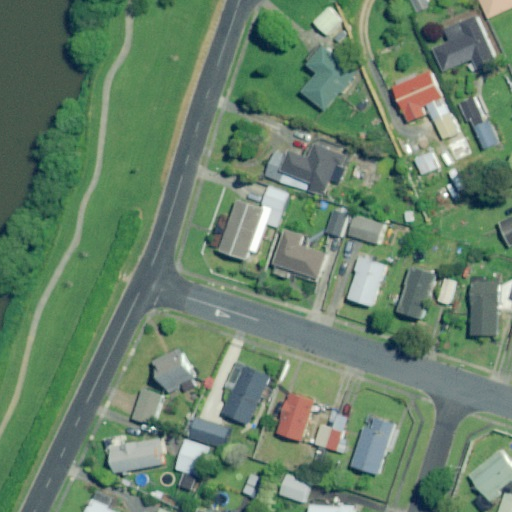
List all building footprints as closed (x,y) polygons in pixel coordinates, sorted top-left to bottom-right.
[(435,0),(412,0),(418,13),(437,5),(435,0)] [(511,0),(484,0),(492,17),(511,8),(511,0)] [(343,21),(331,8),(316,22),(329,35),(343,21)] [(501,62),(482,15),(449,29),(454,42),(438,49),(448,72),(477,60),(481,70),(501,62)] [(360,74),(329,47),(312,66),(322,74),(306,91),(328,111),(360,74)] [(448,98),(436,71),(399,87),(414,122),(430,115),(427,107),(448,98)] [(486,117),(478,96),(462,103),(471,124),(486,117)] [(463,133),(455,114),(439,120),(447,139),(463,133)] [(502,144),(493,122),(478,128),(488,150),(502,144)] [(351,154),(319,143),(314,158),(294,151),(292,157),(278,152),(269,177),(328,198),(340,164),(346,166),(351,154)] [(443,168),(436,152),(419,159),(429,182),(438,178),(435,172),(443,168)] [(293,194),(273,187),(265,208),(242,200),(225,251),(251,259),(253,251),(260,253),(270,224),(281,228),(293,194)] [(351,215),(337,211),(331,233),(345,237),(351,215)] [(388,226),(358,216),(352,235),(381,245),(388,226)] [(511,218),(503,222),(511,243),(511,218)] [(308,236),(289,229),(275,273),(289,278),(290,275),(319,284),(330,253),(305,245),(308,236)] [(390,266),(363,257),(358,270),(361,271),(352,299),(377,307),(390,266)] [(441,274),(415,267),(402,312),(426,319),(435,287),(437,288),(441,274)] [(506,311),(506,284),(477,284),(478,335),(502,335),(508,315),(506,311)] [(172,392),(183,387),(186,394),(199,388),(195,381),(203,377),(188,346),(157,361),(172,392)] [(272,379),(240,364),(229,387),(238,391),(227,413),(252,424),(272,379)] [(167,396),(147,389),(137,419),(157,426),(167,396)] [(322,401),(295,392),(281,433),(308,442),(322,401)] [(233,427),(201,414),(192,437),(224,449),(233,427)] [(402,425),(374,416),(370,427),(356,466),(384,476),(402,425)] [(346,433),(325,426),(319,444),(339,451),(346,433)] [(167,465),(163,440),(115,448),(119,473),(167,465)] [(213,448),(188,440),(179,470),(203,477),(213,448)] [(511,483),(511,460),(504,451),(469,480),(477,490),(481,486),(492,500),(511,483)] [(271,480),(255,474),(247,493),(262,500),(271,480)] [(314,484),(294,477),(288,496),(307,503),(314,484)] [(511,511),(511,494),(508,493),(502,511),(511,511)] [(113,508),(97,500),(91,511),(118,511),(113,510),(113,508)]
